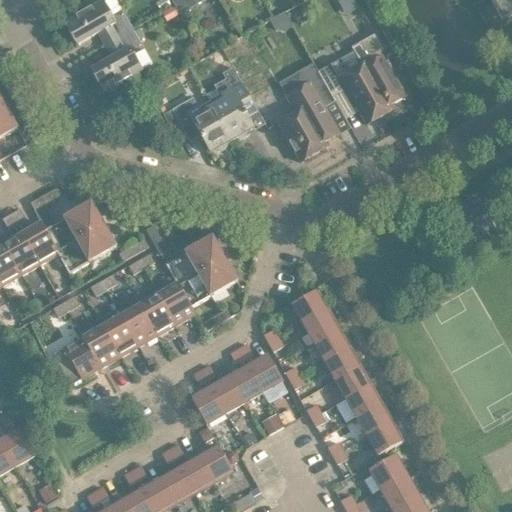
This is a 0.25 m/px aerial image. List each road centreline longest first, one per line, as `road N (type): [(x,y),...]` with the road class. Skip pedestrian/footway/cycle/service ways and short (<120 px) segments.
road 1 (residential): [(74,491),(180,432),(152,382),(244,330),(261,291),(271,208)]
road 2 (residential): [(511,111),(295,216),(271,208)]
road 3 (residential): [(271,208),(81,149)]
road 4 (residential): [(81,149),(3,14)]
